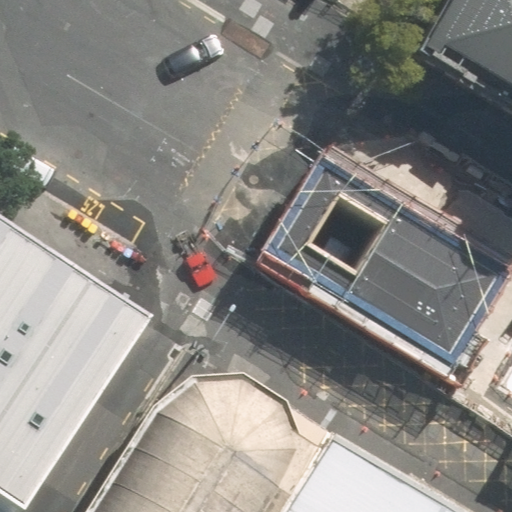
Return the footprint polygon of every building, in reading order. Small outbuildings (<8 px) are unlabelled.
[(511,0),(446,0),(412,56),(511,115),(511,0)] [(367,312),(379,292),(419,226),(398,213),(373,199),(356,189),(351,185),(335,176),(319,167),(267,252),(334,293),(367,312)] [(498,273),(419,226),(379,292),(458,339),(481,301),(498,273)] [(0,511),(12,511),(135,320),(0,234),(0,511)] [(379,292),(367,312),(383,322),(398,331),(412,339),(429,349),(446,359),(458,339),(379,292)] [(279,511),(324,443),(284,408),(237,377),(197,382),(189,383),(151,408),(78,511),(279,511)] [(439,511),(324,443),(279,511),(439,511)]
